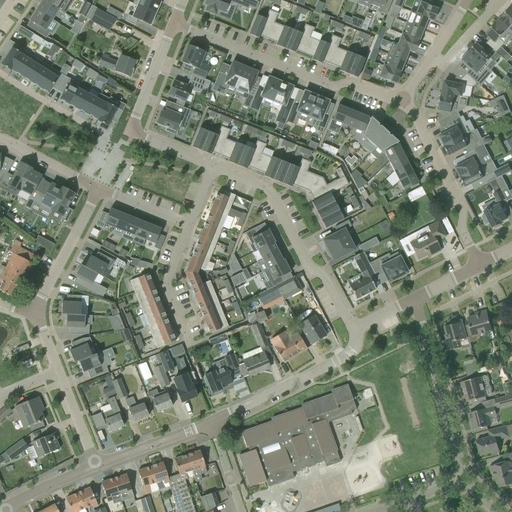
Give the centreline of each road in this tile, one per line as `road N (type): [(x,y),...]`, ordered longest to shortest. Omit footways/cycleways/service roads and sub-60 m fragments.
road 1 (residential): [(403,99),(328,86),(173,24)]
road 2 (unclassified): [(353,330),(324,275),(305,264),(267,189),(213,167)]
road 3 (unclassified): [(213,167),(128,129),(173,24)]
road 4 (residential): [(464,481),(413,298)]
road 5 (residential): [(479,264),(461,230),(460,206),(403,99)]
road 6 (unclassified): [(208,422),(351,352),(353,330)]
road 7 (residential): [(187,224),(165,283),(191,348),(206,342)]
road 8 (residential): [(36,311),(97,188)]
road 9 (residential): [(0,71),(107,134)]
road 10 (unclassified): [(95,466),(208,422)]
